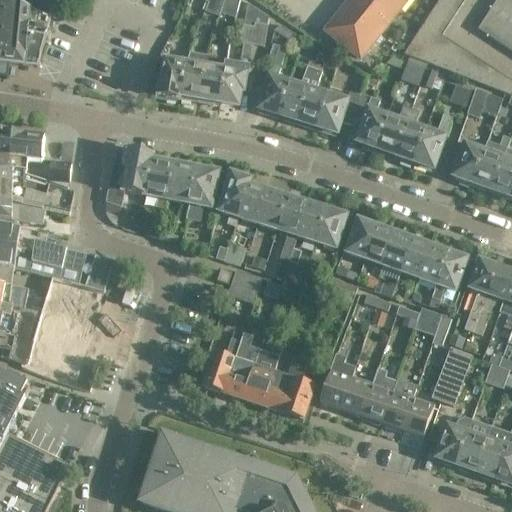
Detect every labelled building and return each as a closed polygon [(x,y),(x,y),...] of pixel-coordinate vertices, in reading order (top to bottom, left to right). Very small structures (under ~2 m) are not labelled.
[(39,62),(50,18),(51,18),(17,6),(0,0),(0,64),(37,68),(39,62)] [(13,0),(18,3),(17,6),(51,18),(50,18),(58,21),(64,6),(58,4),(59,1),(56,0),(13,0)] [(209,0),(207,4),(221,11),(225,0),(209,0)] [(226,0),(224,4),(235,9),(240,0),(226,0)] [(408,0),(351,0),(325,32),(360,60),(408,0)] [(462,6),(452,0),(439,0),(437,4),(455,17),(462,6)] [(497,0),(491,10),(500,17),(511,0),(497,0)] [(511,0),(500,17),(510,23),(511,20),(511,0)] [(225,66),(225,70),(226,70),(221,104),(239,107),(241,94),(244,94),(252,47),(264,49),(269,19),(247,4),(240,45),(243,45),(240,68),(225,66)] [(455,17),(437,4),(430,15),(449,27),(455,17)] [(500,17),(491,10),(477,31),(487,37),(500,17)] [(424,64),(442,37),(449,27),(430,15),(403,56),(424,64)] [(510,23),(500,17),(487,37),(497,44),(510,23)] [(511,41),(511,24),(510,23),(497,44),(507,50),(511,41)] [(442,37),(424,64),(438,69),(454,45),(442,37)] [(452,75),(466,53),(454,45),(438,69),(452,75)] [(279,116),(289,84),(276,80),(285,51),(277,49),(258,110),(279,116)] [(466,80),(479,62),(466,53),(452,75),(466,80)] [(180,97),(182,97),(200,100),(205,67),(207,58),(189,55),(186,64),(185,63),(180,97)] [(207,57),(207,58),(205,67),(200,100),(221,104),(226,70),(225,70),(215,68),(217,58),(207,57)] [(182,100),(182,97),(180,97),(185,63),(162,60),(156,96),(182,100)] [(404,71),(406,65),(392,60),(387,65),(404,71)] [(421,66),(408,61),(404,73),(417,77),(421,66)] [(480,86),(491,70),(479,62),(466,80),(480,86)] [(309,63),(307,68),(300,87),(289,84),(279,116),(298,122),(316,65),(309,63)] [(316,65),(298,122),(318,128),(328,96),(315,92),(324,68),(316,65)] [(494,91),(503,78),(491,70),(480,86),(494,91)] [(430,90),(436,75),(426,72),(421,87),(430,90)] [(511,83),(503,78),(494,91),(511,98),(511,96),(511,83)] [(464,109),(470,93),(455,87),(449,104),(464,109)] [(475,90),(466,116),(478,120),(487,94),(475,90)] [(359,99),(350,96),(348,102),(328,96),(318,128),(338,134),(342,122),(351,125),(359,99)] [(360,96),(359,99),(351,125),(350,128),(360,131),(356,142),(376,149),(387,118),(377,114),(380,103),(360,96)] [(387,118),(376,149),(396,156),(411,111),(402,108),(398,121),(387,118)] [(411,111),(396,156),(415,163),(426,131),(414,127),(419,114),(411,111)] [(436,135),(426,131),(415,163),(435,170),(452,119),(443,116),(436,135)] [(0,186),(42,198),(45,188),(25,182),(25,161),(42,163),(44,140),(0,134),(0,186)] [(483,152),(472,183),(491,190),(505,150),(507,150),(511,141),(503,138),(495,156),(483,152)] [(472,183),(483,152),(464,145),(453,176),(472,183)] [(113,166),(105,204),(106,214),(118,218),(121,209),(124,193),(142,197),(141,199),(145,200),(147,185),(150,184),(151,179),(149,176),(152,162),(154,163),(156,156),(127,149),(124,168),(113,166)] [(491,190),(511,198),(511,197),(511,152),(507,150),(505,150),(491,190)] [(174,167),(154,163),(152,162),(149,176),(151,179),(150,184),(147,185),(145,200),(167,204),(169,189),(172,188),(173,183),(171,180),(174,167)] [(48,183),(69,185),(71,166),(50,163),(48,183)] [(169,189),(167,204),(180,207),(179,213),(187,214),(191,194),(194,192),(195,187),(193,185),(196,171),(174,167),(171,180),(173,183),(172,188),(169,189)] [(191,194),(187,214),(186,222),(200,224),(202,211),(211,213),(219,175),(196,171),(193,185),(195,187),(194,192),(191,194)] [(234,229),(237,220),(248,188),(249,188),(252,181),(230,174),(217,213),(229,217),(226,226),(234,229)] [(0,204),(45,213),(69,218),(74,196),(46,186),(45,188),(42,198),(0,186),(0,204)] [(257,226),(268,194),(249,188),(248,188),(237,220),(257,226)] [(268,194),(257,226),(276,232),(287,200),(268,194)] [(287,200),(276,232),(287,236),(279,261),(289,264),(290,261),(293,250),(297,239),(307,206),(287,200)] [(45,213),(0,204),(0,221),(12,223),(42,227),(45,213)] [(315,245),(326,212),(307,206),(297,239),(315,245)] [(326,212),(315,245),(336,251),(346,219),(326,212)] [(161,226),(146,221),(141,237),(156,242),(161,226)] [(364,261),(375,229),(356,223),(345,255),(364,261)] [(48,236),(20,231),(0,228),(0,249),(84,262),(85,256),(66,252),(67,251),(46,246),(48,236)] [(375,229),(364,261),(382,268),(393,236),(375,229)] [(177,239),(161,234),(158,242),(174,247),(177,239)] [(393,236),(382,268),(400,274),(411,242),(393,236)] [(411,242),(400,274),(418,281),(429,249),(411,242)] [(14,271),(52,280),(59,282),(62,272),(76,276),(78,269),(82,270),(84,262),(0,249),(0,269),(14,271)] [(224,263),(228,251),(219,249),(216,261),(224,263)] [(429,249),(418,281),(436,287),(447,255),(429,249)] [(293,250),(290,261),(297,263),(300,252),(293,250)] [(455,294),(467,262),(447,255),(436,287),(428,308),(437,311),(444,290),(455,294)] [(307,267),(318,271),(322,260),(311,256),(307,267)] [(104,294),(114,263),(114,262),(95,258),(85,289),(104,294)] [(479,261),(469,290),(477,293),(464,332),(473,335),(497,268),(479,261)] [(305,285),(309,273),(291,266),(286,279),(305,285)] [(511,273),(497,268),(473,335),(481,338),(490,314),(489,314),(494,300),(503,303),(511,277),(511,273)] [(0,306),(9,308),(14,271),(0,269),(0,306)] [(334,276),(355,283),(357,278),(336,270),(334,276)] [(231,275),(220,271),(216,282),(227,286),(231,275)] [(253,306),(262,281),(236,272),(228,298),(253,306)] [(511,277),(503,303),(511,306),(503,330),(511,332),(511,330),(511,277)] [(350,304),(355,289),(325,278),(320,293),(350,304)] [(374,291),(375,290),(378,280),(372,278),(368,289),(374,291)] [(104,294),(85,289),(59,282),(52,280),(42,315),(33,345),(28,367),(57,378),(75,384),(82,359),(104,294)] [(262,297),(278,302),(282,288),(266,283),(262,297)] [(395,290),(383,285),(379,296),(391,300),(395,290)] [(401,304),(410,306),(414,294),(406,291),(401,304)] [(418,296),(414,294),(411,302),(419,304),(420,301),(418,296)] [(375,310),(378,301),(366,297),(363,305),(375,310)] [(378,301),(375,310),(387,314),(390,305),(378,301)] [(42,315),(9,308),(0,306),(0,335),(5,337),(0,359),(28,367),(33,345),(42,315)] [(419,315),(407,311),(406,312),(398,309),(395,317),(404,320),(401,328),(413,332),(419,315)] [(435,333),(445,337),(451,321),(421,310),(417,322),(437,329),(435,333)] [(387,316),(376,313),(371,326),(382,330),(387,316)] [(223,395),(243,336),(233,333),(225,358),(214,354),(203,389),(223,395)] [(431,345),(441,349),(445,337),(435,333),(431,345)] [(243,336),(223,395),(243,402),(255,368),(243,364),(251,340),(243,336)] [(274,347),(271,356),(260,353),(255,368),(243,402),(262,408),(274,374),(282,350),(274,347)] [(450,350),(449,351),(431,399),(453,408),(435,459),(456,467),(468,434),(456,431),(466,404),(457,401),(473,358),(450,350)] [(330,372),(319,404),(341,412),(352,380),(356,369),(344,365),(346,360),(337,357),(331,372),(330,372)] [(293,358),(287,375),(303,380),(308,363),(293,358)] [(372,386),(361,418),(382,425),(396,383),(385,380),(386,374),(377,371),(372,386)] [(506,388),(509,379),(492,373),(489,381),(506,388)] [(274,374),(262,408),(284,416),(296,381),(274,374)] [(0,511),(48,511),(70,468),(15,440),(22,427),(17,418),(30,392),(26,390),(28,387),(7,376),(5,378),(0,375),(0,511)] [(361,418),(372,386),(352,380),(341,412),(361,418)] [(296,381),(284,416),(303,422),(314,387),(296,381)] [(408,387),(396,383),(393,393),(382,425),(402,432),(413,400),(417,388),(409,385),(408,387)] [(424,439),(433,410),(434,407),(413,400),(402,432),(424,439)] [(495,480),(511,436),(510,435),(491,428),(486,441),(487,441),(475,474),(495,480)] [(511,436),(495,480),(511,486),(511,429),(510,435),(511,436)] [(468,434),(456,467),(475,474),(487,441),(486,441),(468,434)] [(309,511),(302,498),(291,494),(295,483),(163,439),(142,504),(165,511),(309,511)]
